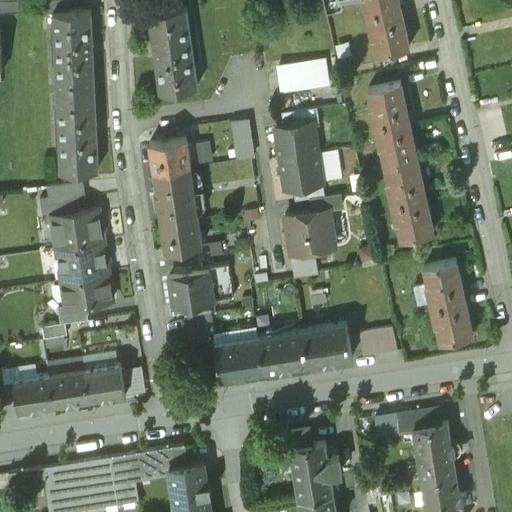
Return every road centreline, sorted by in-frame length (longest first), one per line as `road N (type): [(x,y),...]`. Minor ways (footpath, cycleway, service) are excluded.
road 1 (residential): [(118,0),(126,124),(168,418)]
road 2 (residential): [(437,0),(511,343)]
road 3 (residential): [(511,364),(229,410)]
road 4 (residential): [(168,418),(0,448)]
